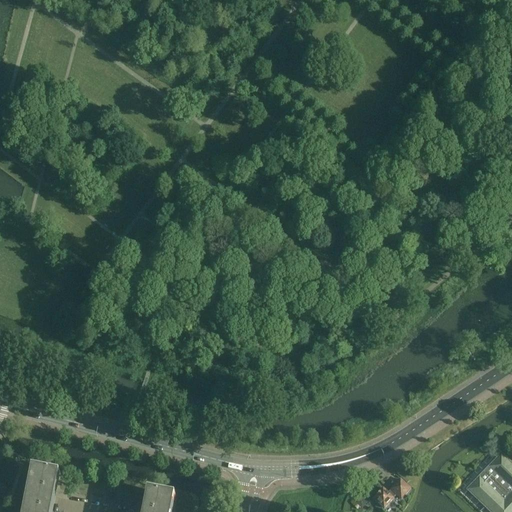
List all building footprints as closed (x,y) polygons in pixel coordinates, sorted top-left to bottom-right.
[(468,490),(490,511),(511,511),(511,466),(501,456),(468,490)] [(49,511),(57,475),(34,471),(26,511),(49,511)] [(397,473),(396,474),(407,484),(408,483),(409,482),(398,472),(397,473)] [(401,501),(411,490),(400,480),(391,491),(392,492),(389,495),(383,489),(374,500),(385,510),(394,499),(394,498),(396,496),(401,501)] [(171,511),(174,498),(151,494),(147,511),(171,511)]
